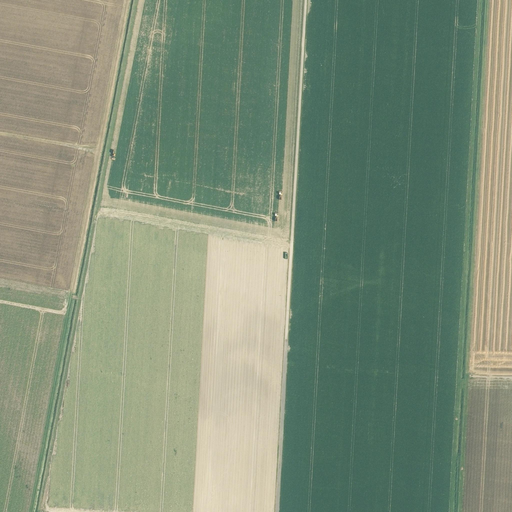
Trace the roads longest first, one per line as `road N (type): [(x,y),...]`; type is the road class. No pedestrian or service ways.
road 1 (track): [(30,511),(126,0)]
road 2 (track): [(277,511),(305,0)]
